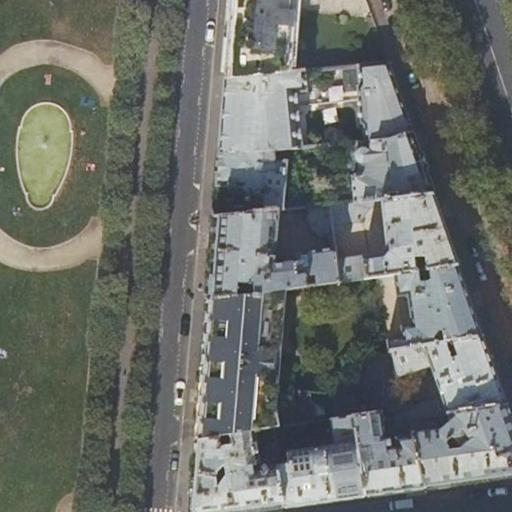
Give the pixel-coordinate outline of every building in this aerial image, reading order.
[(232,0),(230,32),(226,79),(290,73),(296,0),(232,0)] [(348,89),(358,88),(363,142),(389,139),(413,132),(401,97),(389,63),(347,67),(348,89)] [(290,73),(226,79),(223,114),(220,149),(260,152),(277,151),(301,148),(297,92),(307,91),(305,71),(290,73)] [(424,162),(413,132),(389,139),(363,142),(350,143),(351,158),(341,159),(339,163),(340,178),(350,176),(353,202),(435,194),(424,162)] [(283,209),(287,160),(284,160),(284,161),(278,161),(278,158),(277,157),(277,151),(260,152),(220,149),(219,169),(217,185),(244,187),(249,193),(267,195),(265,211),(280,209),(283,209)] [(353,202),(331,204),(336,252),(342,251),(339,231),(344,231),(343,223),(358,222),(370,207),(383,206),(387,249),(383,255),(362,257),(362,256),(337,259),(339,281),(375,276),(460,264),(446,224),(435,194),(353,202)] [(293,257),(294,262),(276,265),(280,209),(265,211),(215,217),(211,256),(208,300),(287,289),(339,281),(337,259),(336,252),(331,204),(306,207),(308,225),(309,228),(312,232),(315,234),(318,236),(325,236),(327,249),(296,254),(293,257)] [(460,264),(375,276),(376,282),(395,279),(397,296),(408,295),(412,324),(401,326),(403,338),(388,340),(391,350),(392,349),(392,351),(485,335),(470,294),(460,264)] [(287,289),(208,300),(205,335),(199,407),(196,441),(255,431),(272,429),(314,422),(311,389),(293,387),(292,397),(278,396),(287,289)] [(441,395),(406,407),(409,419),(434,415),(447,414),(509,404),(495,366),(485,335),(392,351),(393,353),(398,376),(431,365),(441,395)] [(406,407),(398,376),(393,353),(367,353),(365,394),(336,391),(333,419),(354,416),(382,411),(392,409),(395,409),(406,407)] [(511,413),(509,404),(447,414),(450,422),(444,428),(436,429),(434,415),(409,419),(409,420),(412,435),(426,488),(446,485),(475,481),(511,476),(511,413)] [(409,419),(406,407),(395,409),(397,422),(409,420),(409,419)] [(412,435),(409,420),(397,422),(395,409),(392,409),(397,437),(412,435)] [(382,411),(354,416),(367,496),(377,495),(392,493),(409,490),(426,488),(412,435),(397,437),(396,438),(396,445),(392,446),(388,447),(386,439),(382,411)] [(319,503),(367,496),(354,416),(333,419),(331,419),(335,445),(288,452),(289,463),(278,465),(284,507),(319,503)] [(318,421),(314,422),(272,429),(276,454),(282,453),(281,445),(320,439),(318,421)] [(254,474),(252,465),(260,464),(255,431),(196,441),(193,478),(190,511),(248,511),(284,507),(278,465),(267,467),(267,468),(264,472),(254,474)]
